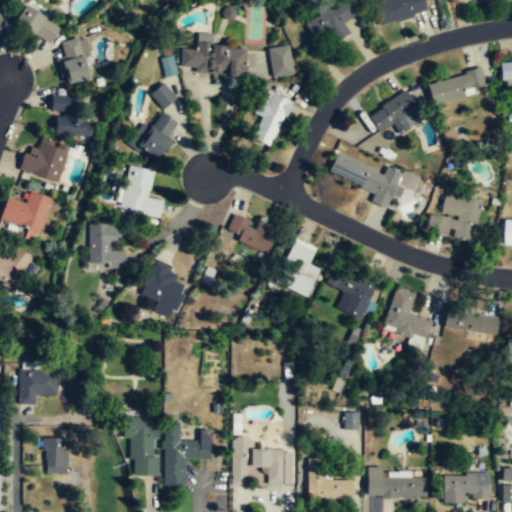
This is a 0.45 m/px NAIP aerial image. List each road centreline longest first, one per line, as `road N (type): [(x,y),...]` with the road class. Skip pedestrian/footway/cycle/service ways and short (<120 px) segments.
road 1 (residential): [(206,174),(247,178),(421,259),(511,277)]
road 2 (residential): [(280,193),(318,125),(358,76),(407,51),(511,25)]
